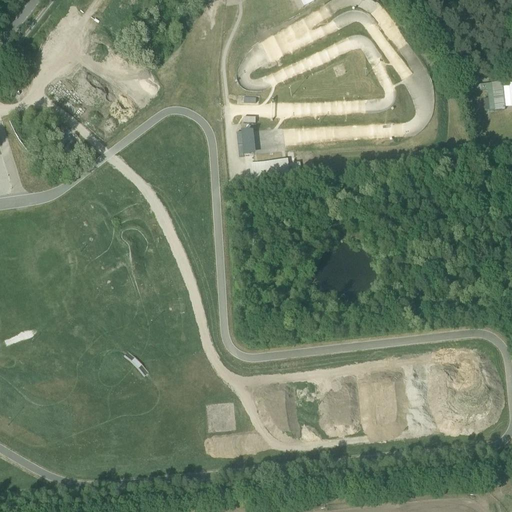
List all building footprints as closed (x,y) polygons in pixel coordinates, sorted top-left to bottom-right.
[(293,0),(299,9),(312,2),(311,0),(293,0)] [(334,67),(338,77),(348,73),(344,63),(334,67)] [(506,110),(504,83),(492,84),(492,85),(471,87),(472,92),(489,90),(492,111),(506,110)] [(255,132),(241,133),(244,157),(245,157),(257,155),(255,132)] [(250,164),(251,180),(287,178),(287,162),(250,164)]
